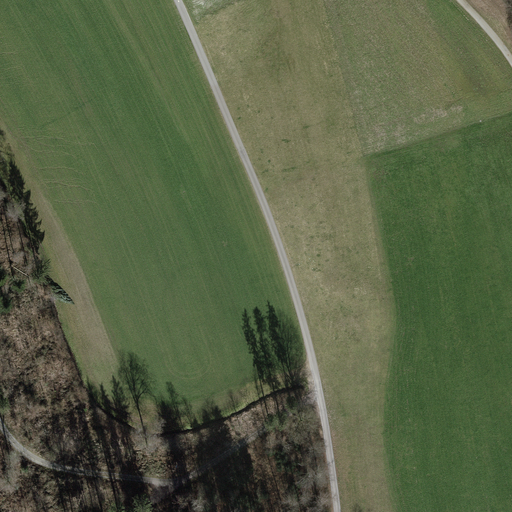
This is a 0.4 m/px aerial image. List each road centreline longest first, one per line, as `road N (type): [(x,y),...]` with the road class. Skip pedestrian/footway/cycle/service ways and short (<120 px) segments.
road 1 (unclassified): [(336,511),(303,314),(179,0)]
road 2 (track): [(318,394),(189,477),(42,464),(0,411)]
